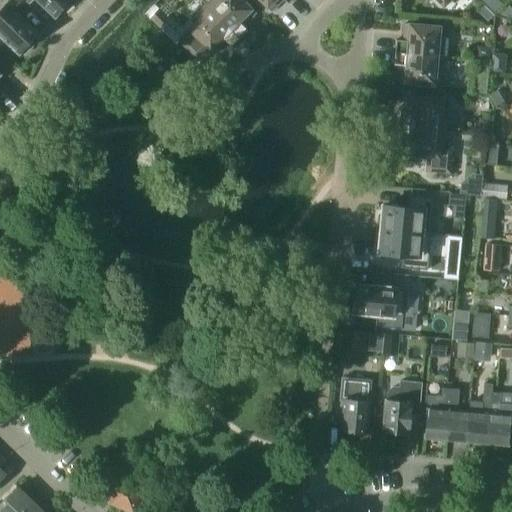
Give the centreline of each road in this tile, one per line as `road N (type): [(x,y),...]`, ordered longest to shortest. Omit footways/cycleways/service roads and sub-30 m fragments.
road 1 (residential): [(0,148),(72,33),(105,0)]
road 2 (residential): [(345,511),(455,496),(511,498)]
road 3 (residential): [(88,511),(0,426)]
